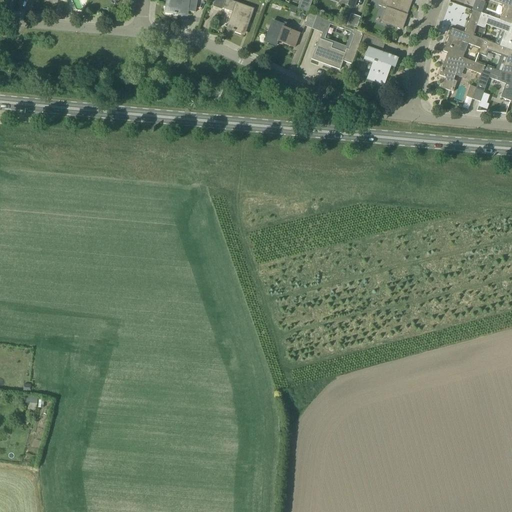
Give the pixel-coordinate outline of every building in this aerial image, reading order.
[(166,0),(166,4),(164,12),(173,14),(176,15),(176,14),(180,15),(181,10),(195,13),(196,0),(166,0)] [(214,0),(212,7),(213,7),(213,5),(232,12),(231,16),(232,16),(228,27),(224,26),(224,27),(232,30),(234,31),(235,31),(243,34),(247,22),(249,23),(254,9),(230,0),(214,0)] [(312,0),(300,0),(297,9),(308,13),(312,0)] [(402,29),(407,15),(405,15),(406,9),(408,10),(412,1),(408,0),(380,0),(378,5),(392,10),(387,24),(402,29)] [(511,0),(475,0),(471,10),(472,11),(481,14),(485,3),(484,2),(484,0),(487,0),(504,6),(499,20),(511,24),(511,21),(511,0)] [(447,53),(462,58),(464,53),(458,50),(461,42),(480,49),(483,40),(476,37),(472,36),(476,26),(481,14),(472,11),(464,33),(451,28),(443,51),(447,53)] [(312,29),(316,16),(309,13),(304,26),(312,29)] [(356,30),(360,17),(350,14),(346,27),(356,30)] [(481,14),(476,26),(480,27),(483,29),(485,25),(504,32),(499,46),(511,50),(511,49),(511,24),(499,20),(481,14)] [(312,29),(320,32),(325,19),(316,16),(312,29)] [(271,34),(267,33),(264,42),(275,46),(278,40),(282,42),(281,43),(293,47),(293,48),(294,48),(299,34),(290,30),(291,26),(284,23),(283,25),(275,22),(271,34)] [(322,31),(312,57),(324,62),(323,64),(339,70),(345,54),(332,49),(337,37),(322,31)] [(359,44),(368,47),(370,48),(372,49),(376,38),(374,37),(368,35),(363,33),(360,42),(359,44)] [(506,58),(501,72),(511,76),(511,50),(499,46),(483,40),(480,49),(478,54),(485,56),(487,52),(506,58)] [(372,65),(366,80),(384,86),(383,85),(388,71),(386,71),(388,65),(394,68),(398,58),(397,58),(372,49),(370,48),(364,62),(372,65)] [(464,68),(480,74),(483,66),(462,58),(447,53),(439,76),(445,78),(441,88),(453,92),(457,81),(453,80),(455,76),(459,66),(464,68)] [(480,74),(475,88),(471,99),(480,102),(483,93),(489,78),(509,86),(507,90),(503,89),(500,98),(511,102),(511,76),(501,72),(483,66),(480,74)] [(471,99),(475,88),(470,86),(465,97),(471,99)] [(479,103),(477,109),(486,112),(488,107),(486,106),(479,103)]
